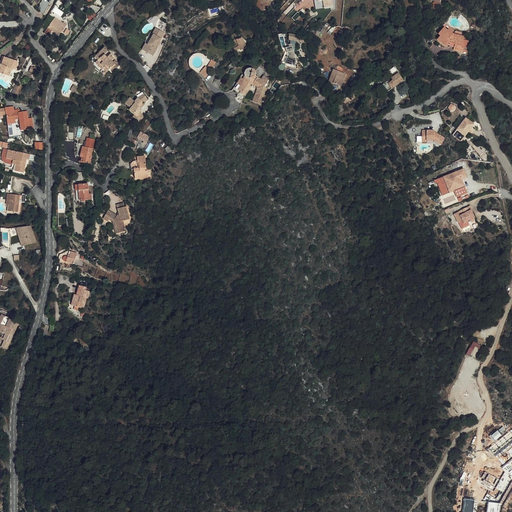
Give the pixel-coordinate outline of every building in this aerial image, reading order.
[(14,2),(10,0),(6,0),(6,1),(8,3),(6,7),(10,9),(14,2)] [(431,3),(437,9),(439,7),(440,6),(434,0),(431,3)] [(43,13),(48,4),(43,1),(37,9),(43,13)] [(56,17),(46,31),(50,34),(53,29),(58,33),(57,34),(61,37),(63,34),(61,32),(65,27),(62,25),(63,23),(56,17)] [(436,37),(433,42),(442,48),(443,46),(448,47),(449,45),(451,45),(449,50),(458,53),(459,49),(457,47),(459,40),(460,37),(449,34),(443,30),(442,32),(439,29),(434,36),(436,37)] [(162,35),(155,32),(153,38),(151,37),(146,48),(144,47),(141,53),(152,59),(155,52),(154,52),(155,49),(158,44),(162,35)] [(288,33),(284,34),(284,39),(285,39),(291,40),(294,40),(294,41),(299,42),(299,39),(298,37),(296,35),(295,34),(294,34),(292,33),(288,33)] [(143,47),(144,47),(146,48),(151,37),(150,37),(148,36),(143,47)] [(291,40),(285,39),(286,43),(283,44),(285,46),(282,47),(281,48),(283,52),(284,51),(286,54),(283,63),(292,65),(293,61),(288,43),(291,43),(291,40)] [(105,46),(95,57),(98,60),(95,62),(102,69),(104,67),(107,71),(110,68),(113,71),(119,65),(114,60),(115,59),(112,55),(109,58),(106,55),(110,52),(105,46)] [(19,62),(3,56),(0,66),(0,72),(10,76),(12,69),(16,70),(19,62)] [(384,83),(391,90),(402,81),(401,78),(399,66),(396,63),(386,73),(391,78),(384,83)] [(207,67),(204,72),(208,76),(212,71),(213,72),(215,68),(213,67),(209,65),(207,67)] [(401,78),(402,81),(407,76),(399,66),(401,78)] [(243,79),(240,85),(237,83),(233,89),(232,89),(232,90),(232,91),(233,91),(234,91),(239,94),(238,96),(238,97),(239,98),(239,99),(240,100),(242,100),(243,101),(244,100),(245,100),(245,99),(246,98),(246,97),(245,96),(252,86),(253,86),(254,85),(255,85),(256,85),(257,86),(258,87),(258,89),(253,101),(262,104),(269,88),(264,86),(269,78),(264,75),(261,79),(257,76),(257,74),(257,73),(257,71),(256,70),(255,69),(254,68),(252,67),(250,67),(248,68),(247,68),(246,69),(245,70),(245,71),(245,73),(245,75),(246,76),(247,77),(245,80),(243,79)] [(328,69),(325,77),(328,79),(327,82),(332,85),(333,82),(337,84),(339,78),(334,76),(336,72),(333,71),(328,69)] [(36,73),(33,72),(31,75),(39,80),(40,77),(38,76),(39,73),(36,71),(36,73)] [(243,79),(245,80),(247,77),(242,74),(237,83),(240,85),(243,79)] [(79,88),(74,85),(70,90),(75,93),(79,88)] [(135,111),(130,107),(125,113),(131,117),(130,119),(135,124),(133,127),(140,133),(145,127),(140,123),(143,119),(140,117),(143,112),(151,109),(147,102),(139,107),(135,111)] [(462,135),(465,129),(467,126),(471,128),(475,123),(471,120),(473,117),(465,112),(457,124),(460,126),(459,128),(460,128),(457,132),(462,135)] [(26,117),(6,119),(6,123),(20,122),(22,136),(28,135),(27,124),(26,117)] [(434,124),(422,124),(422,132),(427,132),(426,133),(434,133),(441,137),(444,131),(434,125),(434,124)] [(144,144),(137,138),(132,143),(140,149),(144,144)] [(30,155),(7,149),(5,159),(12,160),(11,164),(16,165),(15,171),(23,173),(26,159),(29,160),(30,155)] [(92,157),(81,154),(78,164),(81,164),(80,169),(88,171),(92,157)] [(124,165),(125,173),(128,173),(129,181),(142,180),(141,173),(138,173),(138,170),(140,170),(138,158),(129,159),(130,162),(126,162),(124,165)] [(441,170),(446,183),(457,179),(458,182),(463,180),(460,173),(465,170),(462,162),(441,170)] [(19,201),(19,195),(7,194),(6,205),(9,205),(9,211),(18,212),(19,201)] [(88,199),(88,194),(74,194),(75,210),(81,209),(81,212),(85,212),(85,209),(92,209),(91,204),(88,204),(88,199)] [(471,203),(469,199),(452,207),(457,215),(461,213),(462,215),(466,214),(473,210),(470,203),(471,203)] [(104,218),(100,227),(105,229),(106,227),(111,229),(114,229),(118,239),(124,236),(120,226),(126,224),(121,211),(119,212),(118,208),(111,211),(115,220),(113,222),(104,218)] [(461,213),(457,215),(460,223),(468,218),(466,214),(462,215),(461,213)] [(32,226),(17,228),(19,235),(24,233),(27,245),(37,242),(32,226)] [(22,246),(27,245),(24,233),(19,235),(22,246)] [(58,267),(70,276),(77,266),(71,263),(68,267),(59,262),(58,267)] [(68,314),(81,318),(82,312),(81,312),(82,308),(84,309),(85,301),(81,300),(82,297),(75,295),(72,304),(71,304),(68,314)] [(3,320),(0,318),(0,342),(9,347),(18,326),(3,320)]
